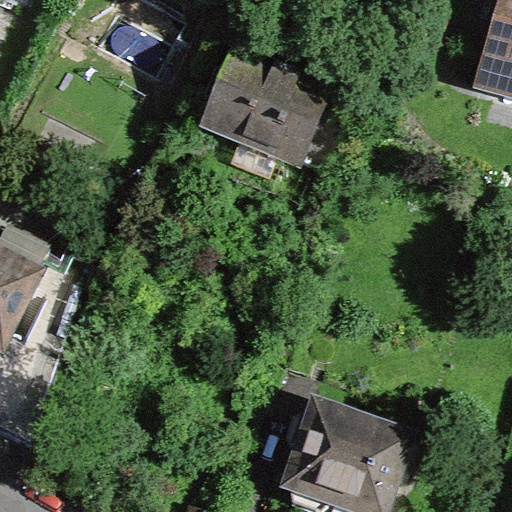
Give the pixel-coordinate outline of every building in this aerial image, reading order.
[(511,94),(511,0),(508,0),(484,87),(511,94)] [(233,52),(204,125),(300,163),(339,67),(295,50),(287,70),(272,64),(271,68),(233,52)] [(0,356),(1,357),(11,338),(51,257),(6,235),(0,247),(0,356)] [(326,333),(301,325),(287,369),(312,377),(326,333)] [(0,432),(30,448),(63,362),(11,338),(1,357),(0,356),(0,432)] [(305,451),(292,490),(295,507),(309,511),(326,511),(335,505),(354,511),(384,511),(409,444),(313,410),(299,449),(305,451)]
